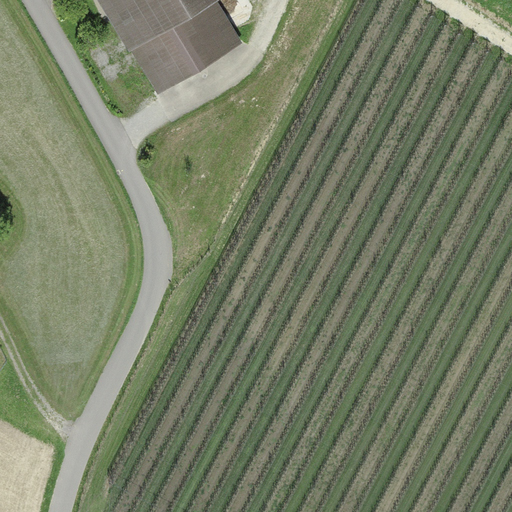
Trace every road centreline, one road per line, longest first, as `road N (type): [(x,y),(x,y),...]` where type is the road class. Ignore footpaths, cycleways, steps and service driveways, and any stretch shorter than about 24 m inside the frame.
road 1 (residential): [(30,0),(135,183),(160,246),(150,303),(84,441),(61,511)]
road 2 (track): [(278,0),(258,51),(234,73),(112,143)]
road 3 (track): [(84,441),(48,413),(0,321)]
